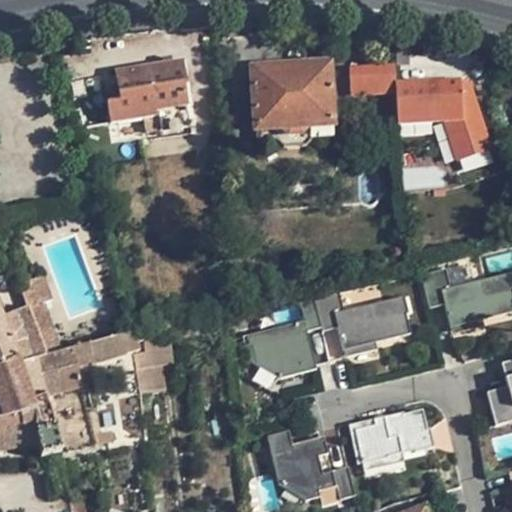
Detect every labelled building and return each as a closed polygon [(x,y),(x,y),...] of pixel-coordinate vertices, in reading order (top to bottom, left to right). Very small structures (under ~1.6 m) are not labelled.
[(181,62),(114,72),(119,102),(106,104),(110,125),(143,120),(145,134),(160,132),(160,133),(190,128),(184,88),(186,88),(181,62)] [(439,156),(484,154),(480,75),(397,79),(396,62),(348,64),(349,95),(396,93),(397,121),(437,119),(439,156)] [(329,66),(251,70),(255,131),(332,127),(329,66)] [(432,133),(431,121),(399,124),(400,136),(432,133)] [(332,127),(255,131),(256,142),(276,141),(283,148),(305,147),(312,140),(332,138),(332,127)] [(404,188),(443,185),(441,167),(402,170),(404,188)] [(450,288),(446,269),(421,275),(429,309),(444,306),(450,329),(482,321),(511,313),(511,276),(511,274),(450,288)] [(27,310),(43,303),(50,301),(42,277),(19,286),(27,310)] [(339,293),(314,299),(321,329),(325,328),(336,326),(342,352),(375,344),(410,336),(405,316),(408,315),(404,298),(344,312),(339,293)] [(303,322),(242,337),(248,362),(277,380),(316,370),(307,333),(321,329),(314,299),(299,302),(303,322)] [(0,370),(16,365),(18,370),(46,359),(62,355),(43,303),(27,310),(0,320),(0,319),(0,370)] [(482,321),(450,329),(452,336),(483,328),(482,321)] [(0,456),(37,450),(40,461),(60,456),(45,400),(40,380),(75,369),(91,365),(92,367),(111,362),(124,358),(124,356),(132,354),(138,352),(134,335),(88,348),(62,355),(46,359),(18,370),(16,365),(0,370),(0,456)] [(138,393),(164,389),(160,367),(171,365),(167,342),(143,345),(144,354),(132,356),(138,393)] [(375,344),(342,352),(344,359),(377,351),(375,344)] [(486,394),(494,428),(511,423),(511,361),(501,364),(504,379),(506,389),(486,394)] [(92,367),(94,377),(114,371),(111,362),(92,367)] [(40,380),(45,400),(80,390),(75,369),(40,380)] [(374,427),(354,432),(361,466),(387,461),(387,458),(401,455),(414,453),(414,455),(433,450),(429,431),(426,431),(422,412),(403,416),(402,415),(372,421),(374,427)] [(339,503),(354,500),(347,470),(322,476),(318,459),(327,456),(323,439),(291,447),(288,433),(266,438),(278,486),(304,503),(319,500),(318,494),(336,489),(339,503)] [(387,461),(361,466),(363,473),(403,464),(401,455),(387,458),(387,461)] [(507,511),(511,511),(511,488),(511,489),(503,491),(507,511)]
